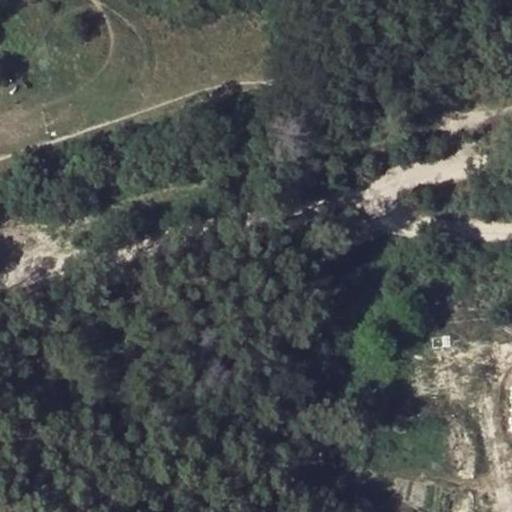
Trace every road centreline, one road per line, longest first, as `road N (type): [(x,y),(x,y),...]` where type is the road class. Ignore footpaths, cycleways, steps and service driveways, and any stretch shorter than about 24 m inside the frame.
road 1 (track): [(0,294),(391,197)]
road 2 (track): [(0,153),(201,90),(259,81)]
road 3 (track): [(391,197),(403,226),(460,238),(511,235)]
road 4 (track): [(391,197),(511,170)]
